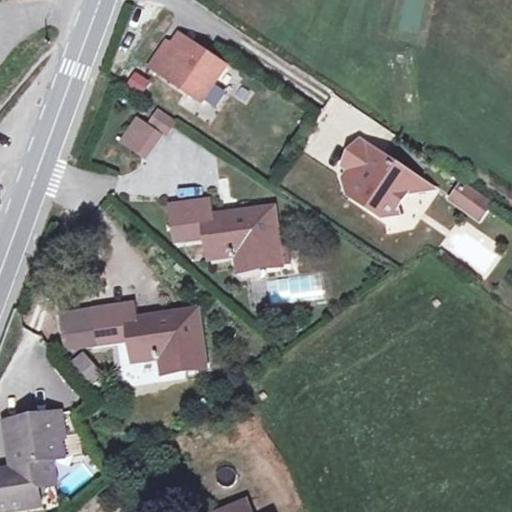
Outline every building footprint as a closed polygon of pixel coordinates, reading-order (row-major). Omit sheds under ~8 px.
[(184,33),(176,44),(193,56),(200,45),(184,33)] [(171,41),(154,65),(205,101),(230,65),(200,45),(193,56),(176,44),(171,41)] [(158,128),(142,115),(125,137),(141,150),(158,128)] [(422,182),(364,143),(348,167),(365,179),(353,196),(385,218),(401,215),(399,208),(409,194),(413,194),(422,182)] [(479,223),(493,203),(459,179),(445,200),(479,223)] [(436,192),(422,182),(413,194),(435,193),(436,192)] [(210,203),(172,207),(176,239),(205,236),(208,256),(237,253),(238,258),(257,257),(258,269),(290,265),(288,248),(277,249),(272,215),(213,222),(210,203)] [(239,272),(258,269),(257,257),(238,258),(239,272)] [(104,344),(133,340),(137,361),(165,357),(166,362),(185,359),(187,371),(206,369),(199,318),(139,327),(136,309),(100,313),(104,343),(104,344)] [(100,313),(91,314),(96,345),(104,343),(100,313)] [(91,314),(66,318),(71,348),(96,345),(91,314)] [(80,351),(71,362),(91,380),(100,370),(80,351)] [(168,375),(187,371),(185,359),(166,362),(168,375)] [(64,434),(61,411),(6,418),(8,447),(10,447),(12,465),(14,465),(14,474),(5,475),(4,466),(0,466),(0,506),(38,502),(36,483),(51,482),(48,457),(70,454),(68,434),(64,434)] [(14,465),(12,465),(4,466),(5,475),(14,474),(14,465)]
